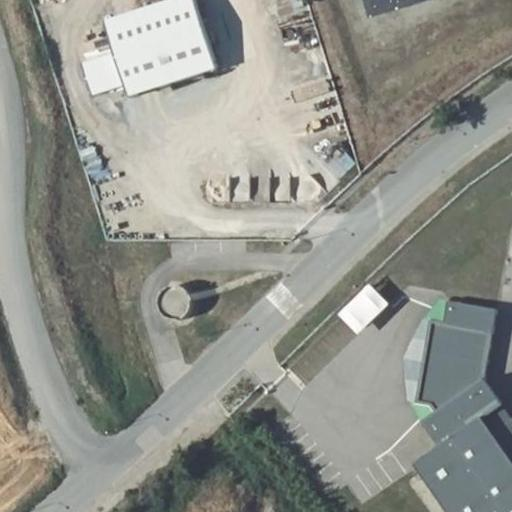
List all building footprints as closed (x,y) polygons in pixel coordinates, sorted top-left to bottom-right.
[(219,70),(196,0),(175,0),(109,22),(118,53),(84,63),(95,95),(127,84),(133,97),(219,70)] [(318,159),(338,182),(357,166),(337,143),(318,159)] [(360,334),(391,303),(372,283),(340,313),(360,334)] [(175,322),(181,321),(187,319),(191,315),(194,309),(195,303),(194,297),(191,292),(186,288),(181,286),(175,285),(169,287),(164,290),(161,295),(159,300),(159,306),(160,312),(164,317),(169,320),(175,322)] [(419,466),(449,511),(511,511),(511,420),(485,379),(495,310),(450,303),(446,322),(425,320),(406,357),(411,403),(441,451),(419,466)]
